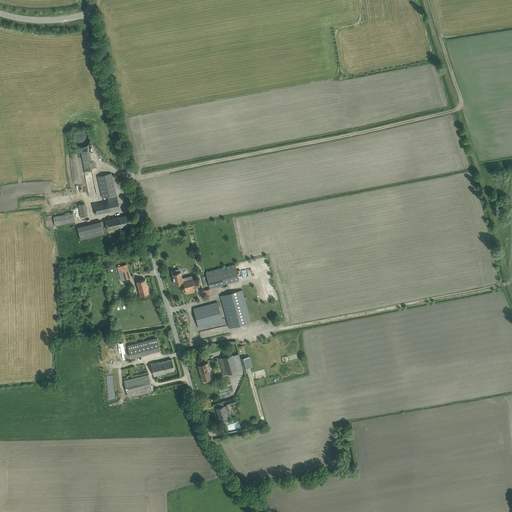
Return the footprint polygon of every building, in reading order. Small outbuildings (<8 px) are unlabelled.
[(86,136),(79,137),(80,140),(78,140),(79,148),(92,147),(91,133),(85,134),(86,136)] [(102,198),(107,197),(108,200),(92,204),(93,208),(94,208),(95,214),(120,209),(117,196),(116,196),(111,173),(97,176),(102,198)] [(78,205),(80,217),(87,216),(84,203),(78,205)] [(55,226),(74,222),(73,213),(53,217),(55,226)] [(119,217),(105,220),(107,231),(121,227),(121,226),(131,224),(129,215),(119,217)] [(104,234),(100,221),(77,227),(80,240),(104,234)] [(126,264),(117,267),(121,280),(130,278),(126,264)] [(239,280),(235,264),(205,272),(210,288),(239,280)] [(185,290),(200,287),(198,279),(193,280),(192,276),(182,278),(180,272),(179,272),(178,269),(173,270),(174,273),(172,274),(174,284),(183,281),(185,290)] [(145,279),(136,281),(140,295),(149,293),(145,279)] [(242,289),(220,296),(229,328),(251,322),(242,289)] [(221,322),(216,302),(193,308),(198,328),(221,322)] [(160,350),(157,338),(127,345),(130,357),(160,350)] [(218,358),(223,374),(236,370),(243,369),(239,353),(232,355),(231,354),(218,358)] [(249,366),(247,361),(250,361),(249,356),(241,358),(244,368),(249,366)] [(158,362),(151,364),(154,376),(166,373),(165,372),(174,370),(172,359),(158,363),(158,362)] [(202,380),(211,378),(209,371),(210,370),(208,362),(198,365),(202,380)] [(123,380),(128,397),(152,391),(148,374),(123,380)] [(216,408),(216,409),(216,408),(217,408),(219,415),(218,415),(220,421),(228,418),(224,406),(216,408)]
